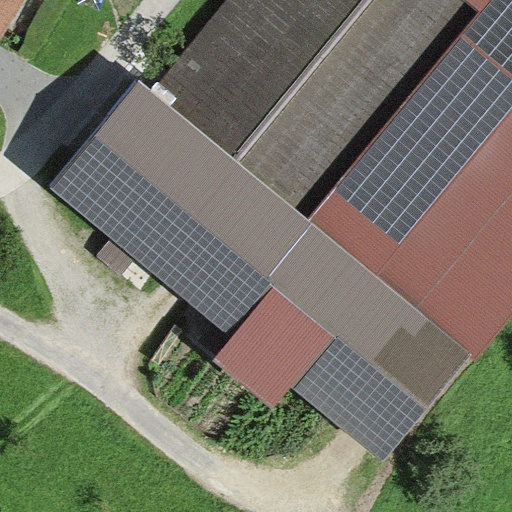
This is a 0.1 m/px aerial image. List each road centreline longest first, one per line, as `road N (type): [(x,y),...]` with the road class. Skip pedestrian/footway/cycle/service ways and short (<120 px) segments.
road 1 (track): [(0,320),(84,372),(269,511)]
road 2 (track): [(0,174),(22,161),(155,0)]
